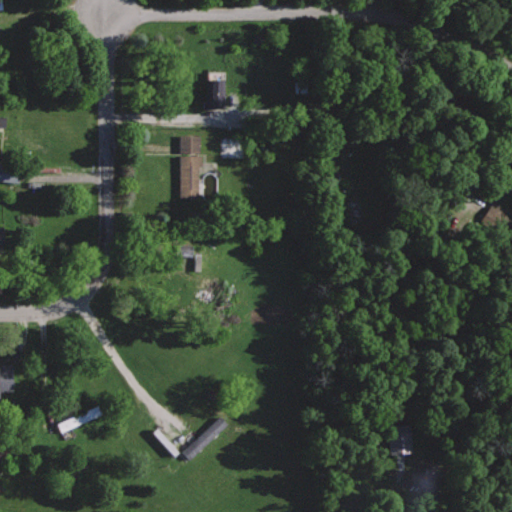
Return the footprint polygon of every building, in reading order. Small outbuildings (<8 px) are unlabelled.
[(206,107),(221,107),(222,71),(207,70),(206,107)] [(176,197),(196,198),(197,135),(177,134),(176,197)] [(0,180),(15,181),(16,164),(0,163),(0,180)] [(190,244),(173,244),(173,255),(189,255),(190,244)] [(0,391),(10,391),(9,364),(0,364),(0,391)] [(54,423),(58,432),(97,414),(93,406),(54,423)] [(179,452),(186,459),(216,429),(209,423),(179,452)]
